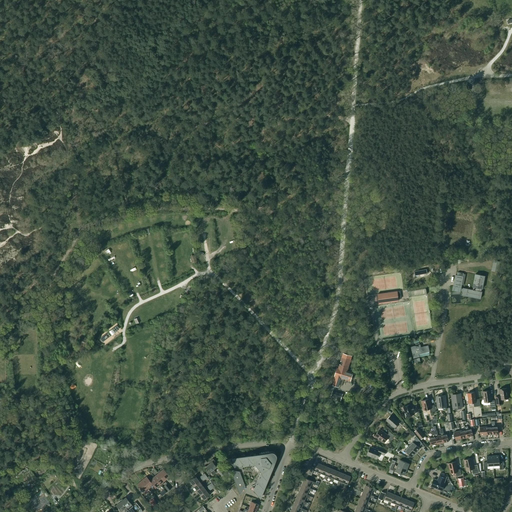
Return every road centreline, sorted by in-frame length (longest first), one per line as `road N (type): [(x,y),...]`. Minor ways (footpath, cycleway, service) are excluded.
road 1 (track): [(0,437),(67,456),(43,380),(40,312)]
road 2 (residential): [(342,460),(393,394),(506,364)]
road 3 (track): [(351,119),(299,116),(260,131),(223,118),(180,128)]
road 4 (track): [(180,128),(70,169),(79,228)]
road 5 (track): [(511,74),(352,104)]
road 6 (track): [(79,228),(40,312),(0,328)]
road 7 (residential): [(411,489),(427,457),(511,443)]
